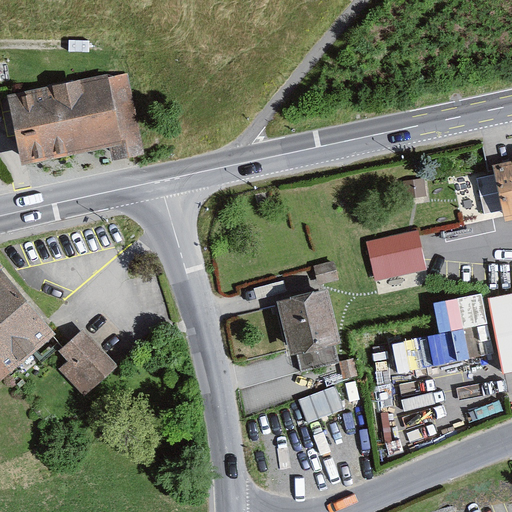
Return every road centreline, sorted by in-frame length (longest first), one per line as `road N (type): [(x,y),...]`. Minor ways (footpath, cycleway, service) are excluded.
road 1 (unclassified): [(157,179),(205,329),(230,511)]
road 2 (secondary): [(511,110),(248,161)]
road 3 (unclassified): [(248,161),(253,136),(364,0)]
road 4 (unclassified): [(328,511),(511,432)]
